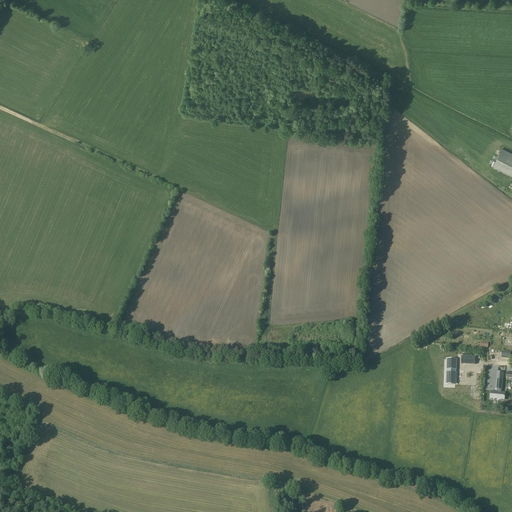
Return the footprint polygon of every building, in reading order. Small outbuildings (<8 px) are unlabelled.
[(511,153),(502,148),(492,166),(511,176),(511,153)] [(497,342),(499,316),(468,314),(466,339),(497,342)] [(446,360),(445,382),(454,382),(455,360),(446,360)] [(477,408),(479,387),(433,384),(433,386),(436,387),(435,396),(432,396),(432,400),(433,400),(433,404),(477,408)] [(491,392),(490,399),(504,401),(505,394),(491,392)]
